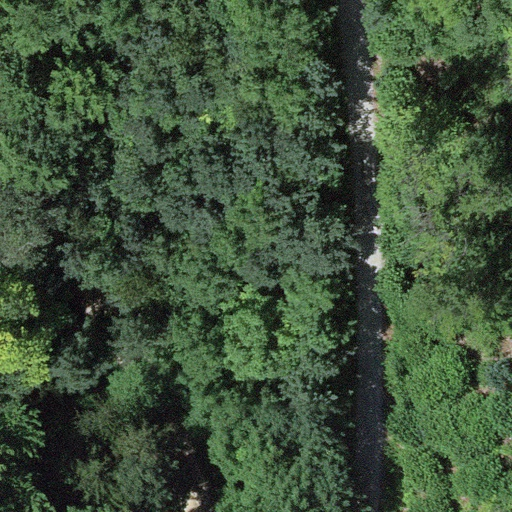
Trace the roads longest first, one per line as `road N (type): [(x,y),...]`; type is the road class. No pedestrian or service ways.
road 1 (track): [(336,0),(362,225),(363,511)]
road 2 (track): [(0,166),(150,385),(199,511)]
road 3 (track): [(0,335),(34,511)]
